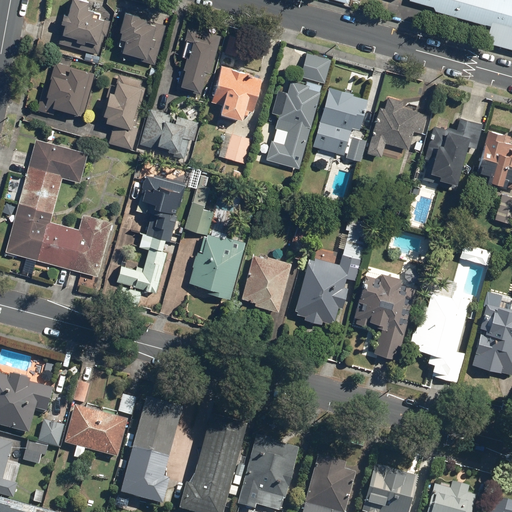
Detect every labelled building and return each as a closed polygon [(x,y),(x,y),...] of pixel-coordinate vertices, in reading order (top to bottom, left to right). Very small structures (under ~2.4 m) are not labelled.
[(93,1),(87,0),(73,0),(64,34),(102,45),(111,16),(90,11),(93,1)] [(511,0),(409,0),(432,6),(433,11),(489,26),(484,42),(511,49),(511,0)] [(166,21),(127,13),(120,48),(158,56),(166,21)] [(215,39),(186,32),(175,81),(204,88),(215,39)] [(306,74),(324,80),(331,58),(313,52),(306,74)] [(263,74),(226,64),(221,86),(226,88),(221,111),(247,117),(253,94),(258,95),(263,74)] [(92,73),(58,65),(53,85),(46,84),(40,108),(53,111),(54,105),(82,112),(92,73)] [(142,79),(118,74),(116,83),(112,82),(102,127),(112,129),(109,142),(136,148),(150,85),(142,83),(142,79)] [(322,87),(288,79),(276,127),(286,129),(283,142),(274,139),(269,161),(301,169),(322,87)] [(370,99),(330,88),(315,145),(355,156),(370,99)] [(401,102),(385,98),(373,153),(382,155),(385,142),(411,147),(421,106),(401,102)] [(198,121),(152,111),(144,145),(190,156),(198,121)] [(458,132),(434,126),(423,174),(461,183),(476,120),(461,116),(458,132)] [(511,131),(488,127),(480,167),(491,169),(490,179),(509,183),(511,173),(511,131)] [(88,153),(39,139),(6,250),(96,276),(112,222),(83,214),(79,229),(49,220),(62,177),(79,182),(88,153)] [(187,184),(145,174),(137,205),(178,216),(187,184)] [(222,189),(199,183),(188,226),(211,232),(222,189)] [(171,240),(144,232),(131,273),(159,281),(171,240)] [(249,242),(203,232),(191,285),(239,295),(249,242)] [(493,248),(465,240),(460,256),(489,265),(493,248)] [(292,263),(254,253),(242,300),(281,310),(292,263)] [(328,256),(311,253),(297,318),(342,327),(355,262),(328,256)] [(413,283),(367,274),(357,324),(381,329),(376,354),(398,358),(413,283)] [(469,299),(431,290),(428,305),(422,304),(412,348),(439,354),(435,369),(458,375),(464,349),(458,348),(469,299)] [(511,317),(492,312),(486,333),(479,331),(471,360),(511,370),(511,317)] [(8,376),(0,374),(0,425),(28,433),(35,407),(47,411),(53,388),(30,382),(31,378),(9,372),(8,376)] [(91,382),(73,379),(70,399),(87,402),(91,382)] [(138,396),(121,393),(118,411),(135,414),(138,396)] [(182,410),(143,401),(122,493),(161,502),(182,410)] [(128,418),(77,404),(67,442),(118,455),(128,418)] [(65,422),(43,417),(38,441),(61,446),(65,422)] [(223,511),(242,440),(209,432),(189,505),(216,511),(223,511)] [(296,444),(256,433),(243,500),(277,509),(296,444)] [(13,442),(0,438),(0,493),(13,497),(17,483),(3,479),(13,442)] [(22,460),(39,463),(41,455),(48,456),(50,447),(25,442),(22,460)] [(341,511),(358,461),(319,451),(305,511),(341,511)] [(411,511),(420,472),(375,463),(364,511),(411,511)] [(474,511),(481,491),(433,480),(430,511),(474,511)] [(44,489),(35,488),(33,502),(43,503),(44,489)] [(511,511),(511,500),(497,497),(493,511),(511,511)]
